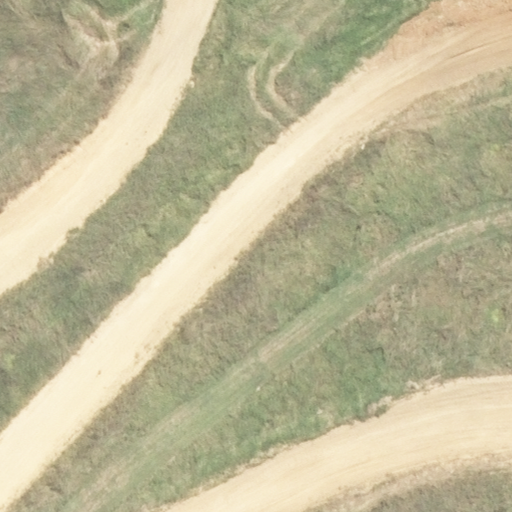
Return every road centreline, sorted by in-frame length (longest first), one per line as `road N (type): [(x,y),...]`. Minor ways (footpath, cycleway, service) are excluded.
road 1 (track): [(0,416),(142,271),(368,68),(511,21)]
road 2 (track): [(205,0),(188,84),(83,189),(0,242)]
road 3 (track): [(511,449),(428,454),(294,511)]
